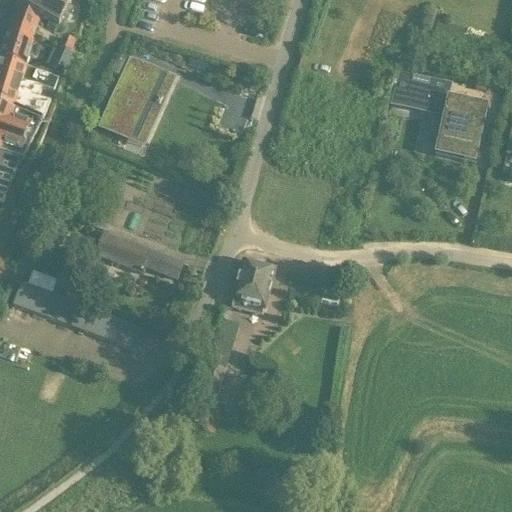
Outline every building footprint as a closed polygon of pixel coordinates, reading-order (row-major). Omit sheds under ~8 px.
[(7,33),(7,34),(33,43),(40,18),(59,27),(70,5),(61,0),(20,0),(17,6),(7,33)] [(0,60),(26,69),(33,43),(7,34),(0,57),(0,60)] [(62,44),(59,51),(71,55),(75,43),(64,39),(62,44)] [(64,74),(71,55),(59,51),(53,70),(64,74)] [(43,126),(59,82),(54,80),(26,69),(0,60),(0,108),(12,113),(42,125),(43,126)] [(132,62),(101,130),(121,139),(125,130),(144,139),(164,96),(162,95),(169,79),(132,62)] [(423,112),(431,114),(439,83),(430,81),(423,112)] [(452,86),(439,83),(431,114),(443,116),(434,159),(454,163),(468,105),(449,101),(452,86)] [(488,110),(468,105),(454,163),(475,168),(488,110)] [(24,164),(42,125),(12,113),(0,108),(0,155),(21,163),(24,164)] [(511,121),(500,175),(511,178),(511,121)] [(0,209),(2,211),(21,163),(0,155),(0,209)] [(82,208),(61,200),(56,215),(78,223),(82,208)] [(189,269),(183,267),(104,238),(96,260),(142,277),(144,271),(177,283),(181,272),(187,274),(189,269)] [(275,272),(242,263),(231,304),(263,313),(275,272)] [(39,280),(35,291),(52,297),(56,286),(39,280)] [(164,340),(59,300),(53,298),(52,297),(35,291),(21,285),(12,308),(143,356),(164,340)] [(237,330),(220,324),(213,347),(231,352),(237,330)] [(230,354),(213,350),(208,365),(224,370),(230,354)] [(225,372),(208,366),(198,398),(214,404),(225,372)]
